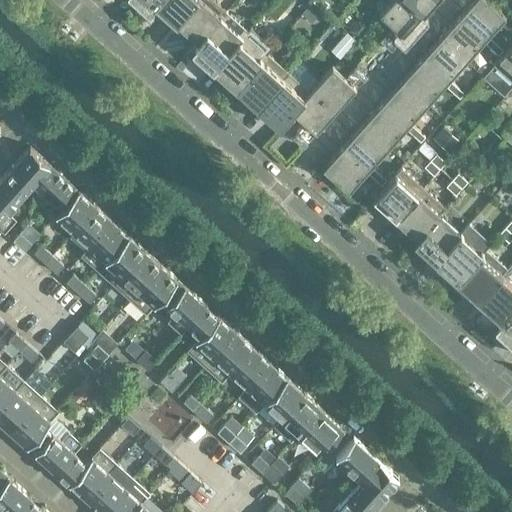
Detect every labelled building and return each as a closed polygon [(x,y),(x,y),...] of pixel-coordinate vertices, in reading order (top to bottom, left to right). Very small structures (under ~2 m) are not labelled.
[(156,0),(151,6),(152,7),(155,4),(176,22),(195,0),(156,0)] [(214,0),(195,0),(176,22),(196,41),(194,44),(195,45),(226,10),(214,0)] [(328,2),(325,0),(313,0),(322,9),(328,2)] [(390,0),(379,13),(380,13),(391,0),(390,0)] [(394,43),(432,0),(391,0),(380,13),(392,24),(384,33),(394,43)] [(488,0),(472,0),(459,14),(485,37),(505,15),(488,0)] [(226,10),(195,45),(215,64),(213,67),(214,67),(248,30),(226,10)] [(485,37),(459,14),(440,36),(466,59),(485,37)] [(248,30),(214,67),(216,69),(217,68),(235,84),(234,85),(235,87),(267,52),(265,50),(264,52),(246,36),(247,34),(246,33),(248,30)] [(334,47),(340,53),(355,37),(349,31),(334,47)] [(466,59),(440,36),(421,58),(446,81),(466,59)] [(497,43),(490,37),(486,42),(492,48),(497,43)] [(511,87),(511,42),(482,75),(505,96),(511,87)] [(503,49),(497,43),(492,48),(498,54),(503,49)] [(267,52),(235,87),(257,106),(289,71),(267,52)] [(446,81),(421,58),(401,79),(427,102),(446,81)] [(279,126),(333,66),(332,65),(310,90),(289,71),(257,106),(279,126)] [(333,66),(279,126),(280,126),(293,111),(315,131),(364,77),(354,67),(345,76),(333,66)] [(427,102),(401,79),(382,101),(407,124),(427,102)] [(458,86),(451,80),(447,86),(453,91),(458,86)] [(464,92),(458,86),(453,91),(460,97),(464,92)] [(407,124),(382,101),(362,123),(388,146),(407,124)] [(388,146),(362,123),(343,145),(368,168),(388,146)] [(419,130),(412,124),(408,129),(414,135),(419,130)] [(425,136),(419,130),(414,135),(421,141),(425,136)] [(368,168),(343,145),(322,167),(348,190),(368,168)] [(30,146),(13,165),(33,183),(32,183),(57,206),(75,186),(30,146)] [(436,152),(430,159),(440,168),(446,161),(436,152)] [(434,174),(440,168),(430,159),(424,166),(434,174)] [(8,211),(32,183),(33,183),(13,165),(0,178),(0,227),(4,231),(16,218),(8,211)] [(372,198),(394,219),(423,187),(401,167),(372,198)] [(380,173),(373,168),(369,173),(375,178),(380,173)] [(458,172),(452,179),(461,187),(467,180),(458,172)] [(386,179),(380,173),(375,178),(382,184),(386,179)] [(455,194),(461,187),(452,179),(446,185),(455,194)] [(423,187),(394,219),(415,237),(413,240),(413,241),(445,206),(423,187)] [(55,214),(73,230),(96,205),(78,189),(55,214)] [(96,205),(73,230),(89,245),(112,219),(96,205)] [(445,206),(413,241),(435,260),(461,231),(440,213),(445,207),(445,206)] [(31,219),(22,229),(33,239),(42,229),(31,219)] [(112,219),(89,245),(81,254),(97,268),(105,259),(128,234),(112,219)] [(508,241),(511,237),(511,232),(505,226),(499,233),(508,241)] [(28,246),(33,239),(22,229),(13,239),(25,249),(28,246)] [(461,231),(435,260),(437,262),(438,261),(456,277),(455,278),(457,280),(483,251),(481,249),(480,251),(462,235),(463,233),(461,231)] [(121,274),(144,248),(128,234),(105,259),(97,268),(113,282),(121,274)] [(34,251),(45,261),(52,254),(41,243),(34,251)] [(144,248),(121,274),(113,282),(130,297),(160,263),(144,248)] [(483,251),(457,280),(479,299),(502,273),(481,255),(484,252),(483,251)] [(64,264),(52,254),(45,261),(57,272),(64,264)] [(160,263),(130,297),(146,311),(176,277),(160,263)] [(73,272),(66,280),(77,290),(84,283),(73,272)] [(511,282),(502,273),(479,299),(499,318),(497,321),(498,322),(511,305),(511,282)] [(207,305),(176,277),(146,311),(146,312),(159,298),(175,312),(168,320),(181,332),(188,324),(194,329),(199,334),(200,333),(217,315),(216,314),(217,313),(212,309),(207,305)] [(96,293),(84,283),(77,290),(89,300),(96,293)] [(511,334),(511,305),(498,322),(511,334)] [(187,349),(205,365),(236,330),(217,313),(216,314),(217,315),(200,333),(199,334),(200,334),(187,349)] [(77,324),(70,332),(81,342),(88,334),(77,324)] [(236,330),(205,365),(222,380),(230,371),(253,345),(236,330)] [(8,339),(20,349),(27,341),(15,331),(8,339)] [(75,350),(81,342),(70,332),(63,340),(75,350)] [(38,352),(27,341),(20,349),(31,359),(38,352)] [(97,342),(90,349),(101,360),(109,352),(97,342)] [(253,345),(230,371),(247,386),(270,361),(253,345)] [(142,347),(134,357),(148,368),(156,358),(142,347)] [(95,367),(101,360),(90,349),(83,357),(95,367)] [(264,401),(287,376),(270,361),(247,386),(239,395),(256,410),(264,401)] [(0,405),(16,387),(24,379),(7,363),(0,371),(0,405)] [(178,382),(167,371),(160,379),(171,389),(178,382)] [(287,376),(264,401),(281,417),(304,391),(287,376)] [(24,379),(16,387),(0,405),(0,419),(10,428),(41,394),(24,379)] [(298,432),(321,406),(304,391),(281,417),(274,424),(291,440),(298,432)] [(116,404),(103,392),(94,402),(107,414),(116,404)] [(183,400),(195,410),(202,402),(190,392),(183,400)] [(41,394),(10,428),(27,443),(58,409),(41,394)] [(213,412),(202,402),(195,410),(206,420),(213,412)] [(321,406),(298,432),(315,448),(322,440),(327,444),(343,426),(321,406)] [(75,450),(82,442),(69,430),(62,438),(45,424),(58,410),(58,409),(27,443),(61,474),(68,480),(68,479),(69,479),(85,461),(86,460),(79,454),(75,450)] [(139,425),(128,415),(121,423),(132,433),(139,425)] [(217,430),(229,441),(236,433),(224,422),(217,430)] [(246,442),(236,433),(229,441),(239,450),(246,442)] [(143,443),(154,453),(161,445),(150,435),(143,443)] [(399,476),(354,436),(336,456),(361,478),(381,496),(399,476)] [(172,455),(161,445),(154,453),(166,463),(172,455)] [(86,497),(109,471),(117,462),(99,446),(87,461),(86,460),(85,461),(69,479),(68,479),(68,480),(86,497)] [(251,460),(263,471),(270,463),(258,453),(251,460)] [(102,511),(133,477),(117,462),(109,471),(86,497),(102,511)] [(281,473),(270,463),(263,471),(274,481),(281,473)] [(31,496),(0,467),(0,511),(15,511),(30,496),(30,497),(31,496)] [(201,481),(190,471),(181,481),(193,491),(201,481)] [(298,475),(291,483),(302,493),(310,485),(298,475)] [(103,511),(130,511),(141,500),(149,491),(133,477),(102,511),(103,511)] [(361,478),(330,511),(366,511),(381,496),(361,478)] [(296,501),(302,493),(291,483),(284,490),(296,501)] [(49,511),(37,501),(31,496),(30,497),(30,496),(15,511),(49,511)] [(276,498),(266,510),(268,511),(278,511),(284,505),(276,498)] [(154,511),(141,500),(130,511),(154,511)]
